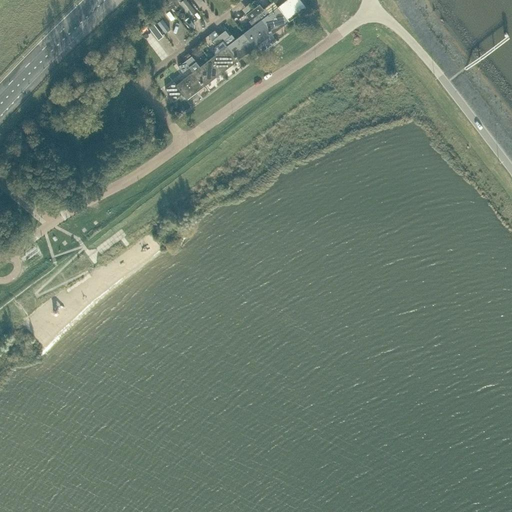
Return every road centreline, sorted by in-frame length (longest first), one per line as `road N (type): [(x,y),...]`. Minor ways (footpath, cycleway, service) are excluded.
road 1 (unclassified): [(511,167),(430,63),(372,12),(182,141)]
road 2 (residential): [(182,141),(143,82),(247,0)]
road 3 (unclassified): [(182,141),(51,223)]
road 4 (motorway): [(0,95),(95,0)]
